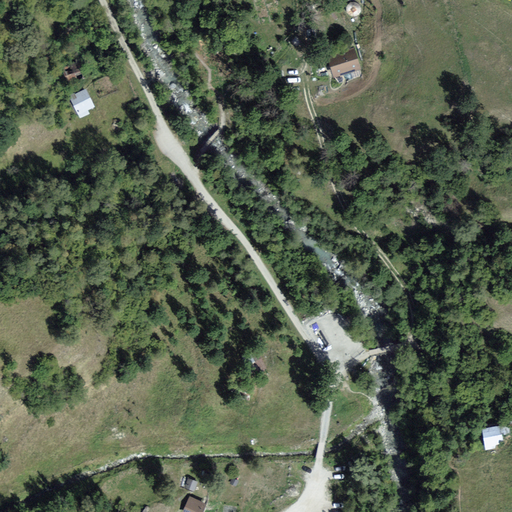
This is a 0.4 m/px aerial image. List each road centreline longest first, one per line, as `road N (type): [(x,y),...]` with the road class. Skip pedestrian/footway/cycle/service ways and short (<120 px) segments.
road 1 (track): [(338,366),(300,329),(180,157),(100,0)]
road 2 (track): [(299,0),(307,97),(335,182),(408,291),(416,327)]
road 3 (track): [(416,327),(393,346),(338,366),(312,488),(292,511)]
